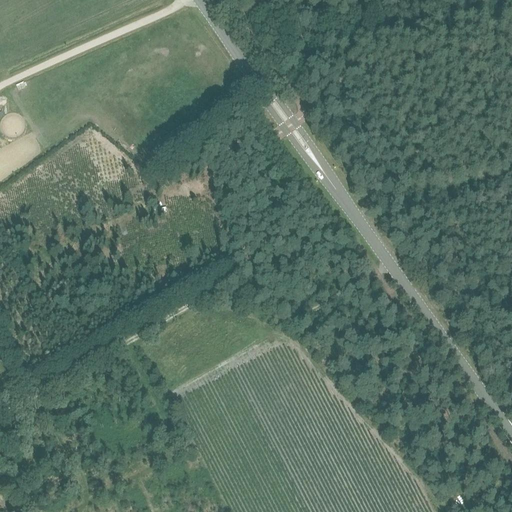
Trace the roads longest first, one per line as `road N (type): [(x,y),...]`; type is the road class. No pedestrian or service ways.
road 1 (tertiary): [(511,435),(200,0)]
road 2 (track): [(389,265),(289,319),(201,300),(0,414)]
